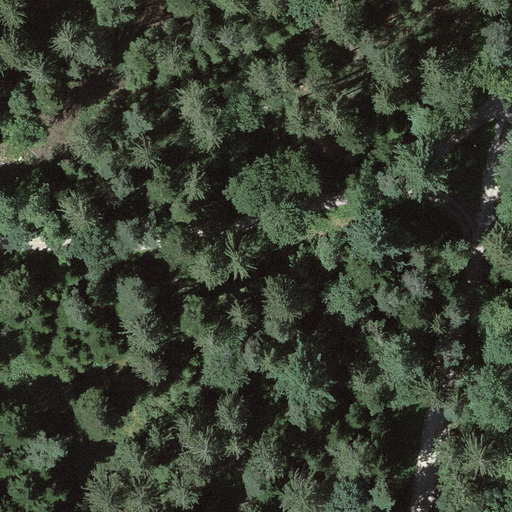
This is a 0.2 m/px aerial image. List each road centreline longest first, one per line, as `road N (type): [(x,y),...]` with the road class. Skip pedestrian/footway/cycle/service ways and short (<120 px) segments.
road 1 (track): [(0,245),(133,243),(340,202),(407,178),(510,93)]
road 2 (track): [(417,511),(444,362),(511,91)]
